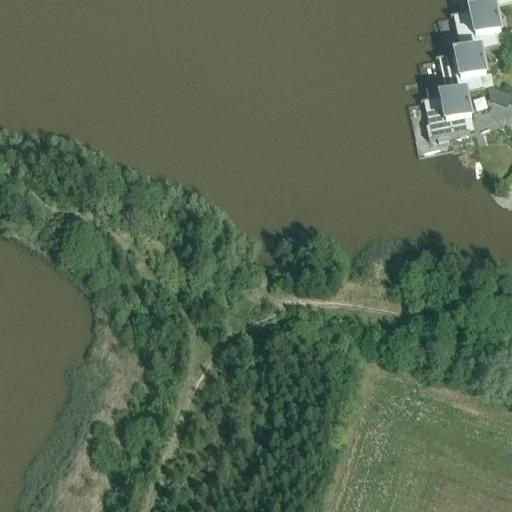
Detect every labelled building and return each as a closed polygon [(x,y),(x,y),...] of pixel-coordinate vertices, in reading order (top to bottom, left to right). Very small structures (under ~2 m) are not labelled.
[(450,22),(511,9),(511,6),(510,0),(472,0),(476,16),(450,21),(450,22)] [(445,62),(445,63),(499,52),(499,51),(498,51),(495,39),(501,38),(495,13),(511,9),(450,22),(450,23),(453,22),(461,59),(445,62)] [(511,58),(511,57),(511,51),(499,53),(500,60),(511,58)] [(499,52),(445,63),(436,65),(436,66),(439,65),(446,102),(421,107),(421,108),(484,95),(484,94),(483,94),(481,82),(486,81),(481,56),(499,52)] [(429,147),(434,146),(435,150),(447,147),(446,143),(470,138),(469,137),(468,137),(466,125),(471,124),(466,99),(484,95),(421,108),(424,108),(432,145),(429,145),(429,147)]
